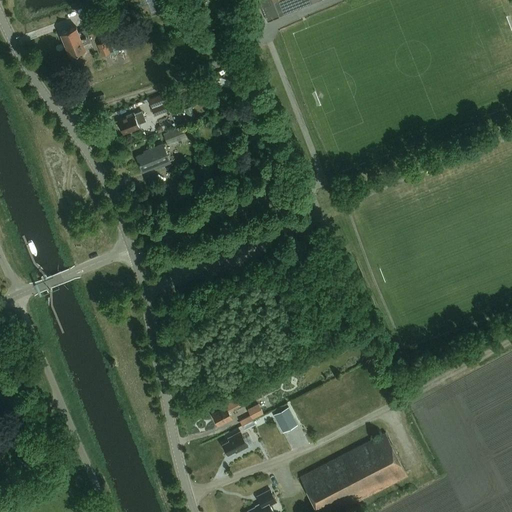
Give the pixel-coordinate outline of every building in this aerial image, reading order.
[(258,0),(267,22),(279,17),(273,2),(277,0),(258,0)] [(94,26),(96,33),(105,29),(102,22),(94,26)] [(65,45),(88,36),(86,29),(78,32),(76,27),(61,33),(65,45)] [(88,36),(65,45),(70,56),(85,50),(83,45),(91,42),(88,36)] [(112,39),(105,42),(110,53),(110,54),(120,50),(118,44),(115,45),(112,39)] [(105,42),(97,45),(102,56),(110,53),(105,42)] [(244,60),(225,69),(228,74),(246,65),(244,60)] [(231,81),(212,75),(210,81),(229,87),(231,81)] [(249,87),(254,85),(249,75),(245,77),(249,87)] [(151,108),(167,101),(164,94),(148,100),(151,108)] [(151,108),(154,115),(170,109),(167,101),(151,108)] [(118,121),(123,134),(139,128),(138,124),(145,121),(142,112),(134,115),(134,113),(127,116),(127,117),(118,121)] [(167,143),(184,136),(181,127),(163,134),(167,143)] [(157,166),(157,168),(170,163),(163,144),(144,152),(144,154),(137,157),(143,172),(157,166)] [(44,275),(41,277),(48,293),(51,293),(52,292),(52,290),(47,276),(45,275),(44,275)] [(235,398),(225,403),(220,406),(222,409),(212,414),(218,426),(233,418),(231,416),(229,412),(239,406),(238,404),(235,398)] [(252,419),(261,414),(263,413),(258,404),(247,409),(249,412),(250,415),(252,419)] [(297,423),(292,413),(278,421),(283,431),(297,423)] [(255,424),(252,419),(250,415),(240,421),(245,430),(255,424)] [(336,511),(408,475),(386,432),(300,477),(318,511),(336,511)] [(223,444),(228,454),(239,449),(239,450),(247,446),(240,433),(229,439),(230,441),(223,444)] [(261,504),(248,511),(273,511),(270,506),(276,502),(270,490),(257,496),(261,504)]
